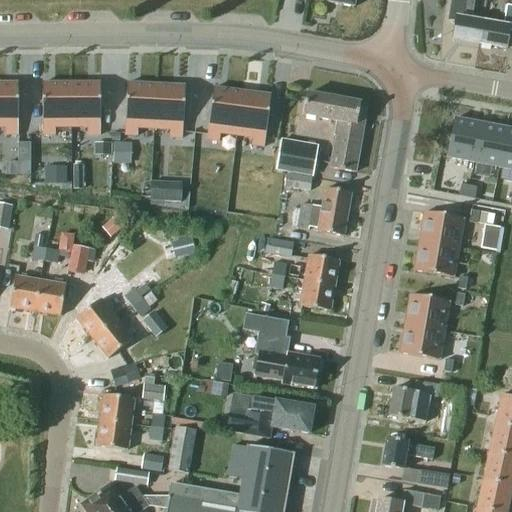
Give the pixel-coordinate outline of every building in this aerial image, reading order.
[(326,0),(326,3),(355,8),(356,0),(326,0)] [(453,40),(479,46),(483,23),(471,20),(474,0),(451,0),(448,22),(456,24),(453,40)] [(483,23),(479,46),(506,51),(510,31),(511,31),(511,7),(507,6),(503,27),(483,23)] [(21,124),(21,81),(0,81),(0,123),(8,124),(8,137),(21,137),(21,124)] [(74,81),(45,81),(45,124),(45,137),(59,137),(59,124),(74,124),(74,81)] [(103,124),(103,81),(74,81),(74,124),(89,124),(89,137),(103,137),(103,124)] [(158,83),(129,82),(127,124),(128,124),(127,137),(140,138),(141,125),(156,125),(158,83)] [(185,127),(187,85),(158,83),(156,125),(171,126),(171,140),(184,140),(185,127)] [(244,91),(215,87),(210,129),(208,142),(221,144),(223,131),(238,133),(244,91)] [(267,137),(272,95),(244,91),(238,133),(253,135),(252,148),(265,150),(267,137)] [(336,122),(335,128),(334,138),(336,138),(330,169),(355,174),(364,121),(358,120),(361,104),(307,94),(303,116),(336,122)] [(454,120),(447,159),(473,164),(481,125),(454,120)] [(481,125),(473,164),(499,169),(506,130),(481,125)] [(511,130),(506,130),(499,169),(511,171),(511,130)] [(16,142),(16,162),(16,175),(28,175),(28,142),(16,142)] [(313,178),(317,148),(288,143),(281,142),(276,173),(284,174),(313,178)] [(128,143),(113,143),(112,164),(127,164),(128,143)] [(110,157),(111,145),(100,145),(100,157),(110,157)] [(82,190),(82,166),(73,165),(73,190),(82,190)] [(65,168),(44,167),(44,184),(65,184),(65,168)] [(312,179),(286,175),(284,189),(310,193),(312,179)] [(181,184),(150,183),(149,201),(180,202),(181,184)] [(466,199),(468,187),(460,185),(458,197),(466,199)] [(476,188),(468,187),(466,199),(474,200),(476,188)] [(325,190),(322,209),(318,230),(317,233),(343,238),(347,221),(351,195),(325,190)] [(12,207),(0,204),(0,230),(7,232),(12,207)] [(318,230),(322,209),(301,205),(296,230),(308,232),(309,228),(318,230)] [(479,213),(471,211),(469,223),(477,225),(479,213)] [(424,213),(418,243),(458,250),(463,220),(424,213)] [(495,251),(498,229),(484,227),(480,249),(495,251)] [(45,247),(46,239),(35,237),(33,245),(45,247)] [(180,257),(194,253),(191,239),(176,242),(180,257)] [(293,244),(268,240),(265,256),(291,260),(293,244)] [(453,279),(458,250),(418,243),(413,272),(453,279)] [(71,246),(70,254),(68,270),(67,273),(84,276),(89,249),(71,246)] [(41,276),(42,276),(44,262),(47,250),(32,248),(30,260),(44,262),(41,276)] [(59,265),(61,253),(47,250),(44,262),(59,265)] [(304,282),(335,287),(339,262),(309,257),(304,282)] [(274,263),(272,276),(284,278),(286,265),(274,263)] [(282,292),(284,278),(272,276),(270,289),(282,292)] [(11,309),(35,313),(41,282),(16,278),(11,309)] [(467,279),(459,278),(457,290),(465,291),(467,279)] [(41,282),(35,313),(60,317),(66,287),(41,282)] [(330,312),(335,287),(304,282),(300,307),(330,312)] [(145,285),(136,292),(135,289),(124,298),(132,308),(143,300),(141,298),(150,291),(145,285)] [(464,296),(457,294),(454,306),(462,308),(464,296)] [(409,296),(404,325),(444,332),(449,303),(409,296)] [(76,320),(92,340),(117,320),(101,300),(76,320)] [(151,311),(143,300),(132,308),(140,319),(151,311)] [(166,329),(153,312),(142,321),(155,338),(166,329)] [(133,340),(117,320),(92,340),(108,360),(133,340)] [(439,362),(444,332),(404,325),(399,355),(439,362)] [(255,355),(261,356),(257,377),(283,382),(283,385),(318,392),(319,387),(318,387),(321,371),(318,370),(320,361),(288,355),(290,340),(259,334),(255,355)] [(453,362),(445,360),(443,372),(451,374),(453,362)] [(232,366),(218,364),(215,382),(230,384),(232,366)] [(113,371),(116,381),(129,377),(126,367),(113,371)] [(154,376),(145,375),(144,385),(153,386),(154,376)] [(438,399),(441,387),(416,382),(414,393),(394,389),(389,418),(410,421),(412,406),(429,409),(431,398),(438,399)] [(143,386),(141,401),(164,404),(166,388),(143,386)] [(511,397),(502,395),(496,423),(511,426),(511,397)] [(104,397),(100,422),(131,426),(134,401),(104,397)] [(225,433),(270,441),(273,429),(309,436),(314,409),(251,398),(247,418),(228,415),(225,433)] [(151,428),(164,430),(166,416),(153,414),(151,428)] [(128,451),(131,426),(100,422),(97,447),(128,451)] [(511,456),(511,426),(496,423),(490,452),(511,456)] [(162,443),(164,430),(151,428),(149,441),(162,443)] [(175,428),(168,472),(189,475),(196,432),(175,428)] [(408,445),(408,443),(388,439),(383,468),(403,472),(406,457),(422,460),(424,448),(408,445)] [(241,511),(284,511),(294,455),(248,447),(240,497),(243,498),(241,511)] [(483,480),(511,486),(511,456),(490,452),(483,480)] [(163,458),(143,455),(141,471),(161,474),(163,458)] [(149,474),(117,470),(115,483),(147,487),(149,474)] [(449,477),(419,472),(417,485),(447,489),(449,477)] [(494,511),(507,511),(511,491),(511,486),(483,480),(477,508),(494,511)] [(171,486),(169,498),(166,510),(166,511),(241,511),(243,498),(240,497),(171,486)] [(85,511),(122,511),(142,498),(136,488),(123,498),(125,501),(122,503),(111,487),(87,504),(86,507),(88,509),(85,511)] [(408,511),(409,507),(422,510),(436,511),(437,511),(440,498),(404,491),(402,505),(379,501),(376,511),(408,511)] [(147,504),(145,501),(142,498),(122,511),(132,511),(133,511),(142,511),(149,507),(149,506),(148,505),(147,504)]
